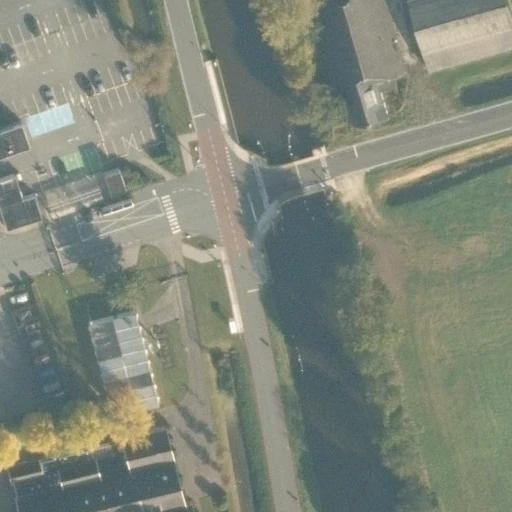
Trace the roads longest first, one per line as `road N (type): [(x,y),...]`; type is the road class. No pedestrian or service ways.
road 1 (secondary): [(288,511),(224,197)]
road 2 (secondary): [(511,113),(224,197)]
road 3 (secondary): [(224,197),(176,0)]
